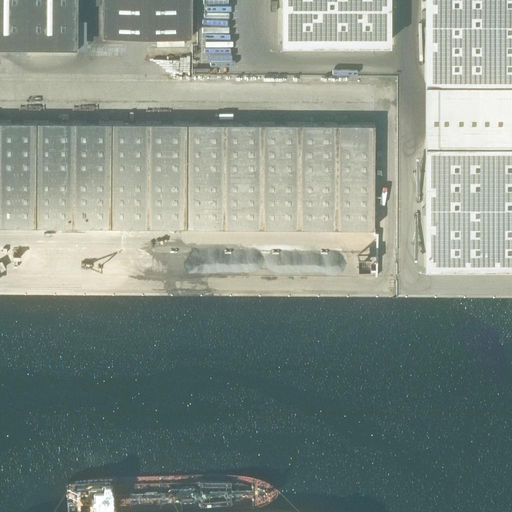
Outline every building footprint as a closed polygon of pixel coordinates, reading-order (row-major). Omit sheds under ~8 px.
[(0,0),(0,44),(77,45),(77,0),(0,0)] [(101,0),(102,36),(192,36),(191,0),(101,0)] [(282,0),(283,5),(283,41),(346,41),(388,41),(388,32),(388,0),(282,0)] [(511,0),(429,0),(430,56),(430,80),(428,80),(428,81),(430,81),(443,81),(444,81),(453,81),(454,81),(471,81),(473,81),(478,81),(481,81),(482,81),(495,81),(496,81),(508,81),(510,81),(511,80),(511,0)] [(374,227),(375,122),(0,119),(0,224),(60,225),(60,227),(85,228),(85,225),(374,227)] [(429,202),(429,264),(511,264),(511,142),(509,142),(509,141),(508,141),(508,142),(496,142),(496,141),(495,141),(495,142),(482,142),(482,141),(481,141),(481,142),(473,142),(473,141),(471,141),(471,142),(454,142),(454,141),(452,141),(452,142),(444,142),(444,141),(442,141),(442,142),(430,142),(430,141),(428,141),(428,143),(429,143),(429,202)]
